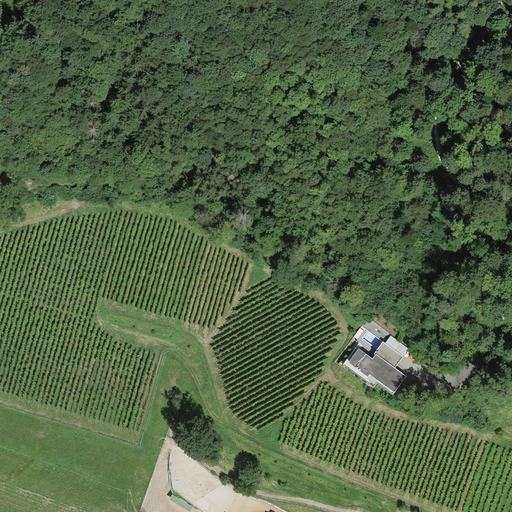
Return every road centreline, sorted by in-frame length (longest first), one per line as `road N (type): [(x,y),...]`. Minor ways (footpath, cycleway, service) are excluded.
road 1 (track): [(511,202),(450,174),(435,130),(447,82),(501,0)]
road 2 (track): [(406,365),(441,381),(463,375),(511,311)]
